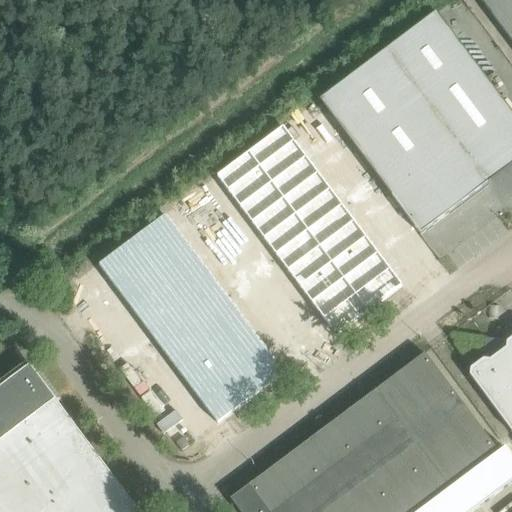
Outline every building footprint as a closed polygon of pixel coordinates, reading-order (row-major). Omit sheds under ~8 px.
[(511,0),(480,0),(511,42),(511,0)] [(319,101),(420,235),(487,184),(474,166),(511,136),(511,115),(435,13),(319,101)] [(285,127),(216,179),(335,339),(405,287),(285,127)] [(167,216),(97,268),(217,428),(287,375),(167,216)] [(511,338),(506,343),(505,350),(490,361),(483,360),(470,370),(469,376),(511,433),(511,338)] [(497,452),(424,354),(230,500),(231,502),(238,511),(416,511),(428,503),(447,489),(466,475),(485,461),(497,452)] [(137,511),(29,366),(0,388),(0,511),(137,511)] [(192,432),(184,437),(189,446),(197,440),(192,432)] [(181,451),(189,446),(184,437),(175,443),(181,451)] [(497,452),(485,461),(504,487),(511,480),(511,457),(503,447),(497,452)] [(485,461),(466,475),(486,501),(504,487),(485,461)] [(466,475),(447,489),(464,511),(470,511),(486,501),(466,475)] [(464,511),(447,489),(428,503),(435,511),(464,511)] [(435,511),(428,503),(416,511),(435,511)]
